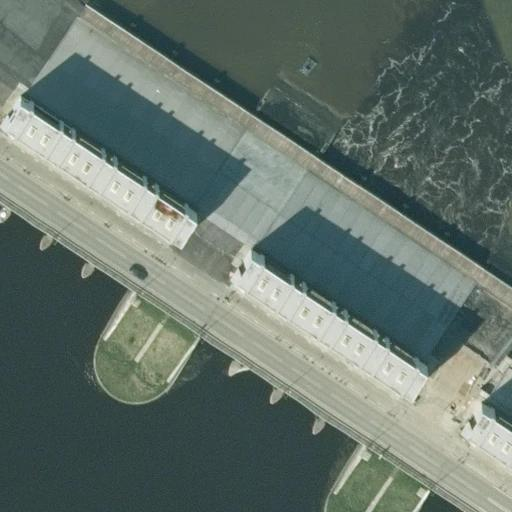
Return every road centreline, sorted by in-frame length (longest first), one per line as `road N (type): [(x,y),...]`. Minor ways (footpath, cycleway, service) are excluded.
road 1 (unclassified): [(0,144),(511,486)]
road 2 (primary): [(506,511),(0,176)]
